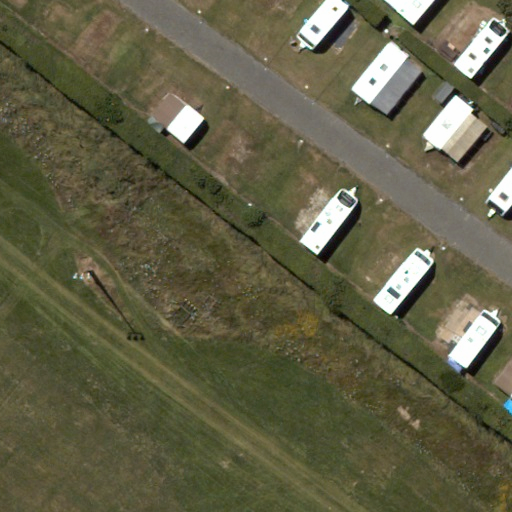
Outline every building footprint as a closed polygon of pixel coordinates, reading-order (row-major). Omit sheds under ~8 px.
[(363,25),(334,0),(315,0),(294,26),(334,59),(363,25)] [(454,0),(386,0),(423,34),(454,0)] [(129,43),(86,11),(55,52),(98,84),(129,43)] [(511,66),(511,39),(484,17),(447,64),(488,97),(511,66)] [(436,68),(397,40),(357,97),(396,125),(436,68)] [(213,101),(167,65),(133,108),(179,144),(213,101)] [(505,132),(465,101),(424,155),(463,186),(505,132)] [(280,141),(236,109),(200,159),(244,191),(280,141)] [(511,180),(494,205),(511,217),(511,180)] [(359,211),(338,193),(298,238),(319,256),(359,211)] [(429,276),(389,245),(362,281),(402,311),(429,276)] [(498,328),(465,299),(430,339),(463,368),(498,328)] [(504,403),(511,409),(511,358),(494,383),(510,395),(504,403)]
